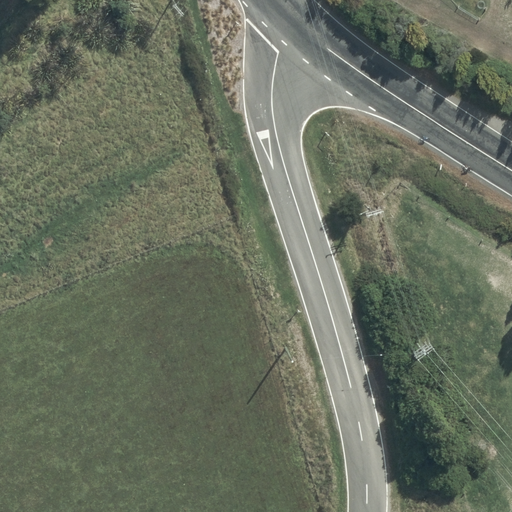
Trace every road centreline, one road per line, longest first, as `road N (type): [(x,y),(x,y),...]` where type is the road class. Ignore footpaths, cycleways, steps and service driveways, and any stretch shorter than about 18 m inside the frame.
road 1 (residential): [(296,22),(277,51),(275,116),(362,433),(367,511)]
road 2 (secondary): [(511,168),(346,64),(296,22)]
